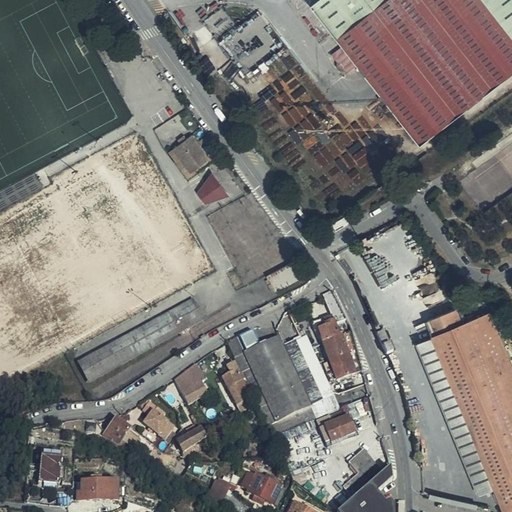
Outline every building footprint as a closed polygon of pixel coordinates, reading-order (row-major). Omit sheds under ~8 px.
[(511,0),(316,0),(313,3),(420,144),(511,72),(511,0)] [(193,135),(173,149),(181,159),(191,173),(211,159),(193,135)] [(181,159),(173,149),(169,152),(176,162),(181,159)] [(251,192),(221,151),(215,155),(246,195),(251,192)] [(220,175),(197,184),(205,204),(228,195),(220,175)] [(297,260),(267,276),(276,293),(306,277),(297,260)] [(328,306),(337,302),(332,292),(324,296),(328,306)] [(328,306),(332,317),(335,325),(346,321),(346,320),(337,302),(328,306)] [(194,303),(80,365),(89,382),(203,319),(194,303)] [(507,511),(511,511),(511,359),(493,313),(465,325),(459,309),(430,320),(436,337),(435,337),(507,511)] [(336,382),(361,373),(350,333),(340,336),(335,325),(332,317),(312,324),(315,332),(318,331),(336,382)] [(253,332),(227,344),(234,360),(243,355),(277,424),(312,408),(279,339),(259,348),(253,332)] [(377,336),(387,356),(393,353),(384,332),(377,336)] [(210,355),(206,358),(211,366),(216,363),(210,355)] [(234,360),(272,439),(318,419),(312,408),(277,424),(243,355),(234,360)] [(195,366),(199,375),(212,367),(211,366),(206,358),(195,366)] [(240,413),(249,408),(248,405),(254,402),(243,382),(234,363),(226,367),(229,374),(221,379),(240,413)] [(195,366),(174,381),(187,405),(197,400),(199,405),(207,401),(202,392),(207,390),(199,375),(195,366)] [(363,408),(360,402),(346,408),(349,414),(363,408)] [(146,412),(151,415),(153,412),(162,418),(165,414),(152,405),(146,412)] [(153,412),(151,415),(145,424),(167,440),(176,428),(162,418),(153,412)] [(348,418),(324,428),(331,444),(345,439),(355,434),(348,418)] [(104,435),(112,441),(114,439),(120,443),(123,445),(126,441),(136,449),(141,439),(129,431),(130,429),(116,419),(104,435)] [(220,434),(227,427),(222,422),(215,428),(220,434)] [(331,444),(324,428),(320,430),(327,449),(346,442),(345,439),(331,444)] [(178,441),(184,452),(191,449),(207,440),(207,439),(202,430),(189,437),(188,436),(178,441)] [(389,466),(380,437),(320,489),(330,501),(337,495),(346,505),(389,466)] [(191,449),(192,451),(195,456),(207,440),(191,449)] [(140,448),(138,453),(149,458),(151,453),(140,448)] [(183,456),(187,457),(192,451),(191,449),(184,452),(183,456)] [(192,451),(187,457),(194,459),(195,456),(192,451)] [(60,484),(61,461),(41,459),(39,483),(60,484)] [(171,471),(182,477),(187,471),(175,464),(171,471)] [(390,469),(340,511),(393,511),(393,506),(390,502),(385,505),(376,495),(392,482),(390,469)] [(255,478),(248,474),(242,486),(249,490),(247,492),(272,505),(281,488),(256,476),(255,478)] [(27,482),(28,475),(4,478),(4,484),(27,482)] [(216,481),(229,488),(231,484),(218,478),(216,481)] [(225,495),(229,488),(216,481),(212,489),(225,495)] [(117,502),(117,485),(82,485),(82,495),(77,495),(77,502),(117,502)] [(208,496),(222,503),(225,495),(212,489),(208,496)]
